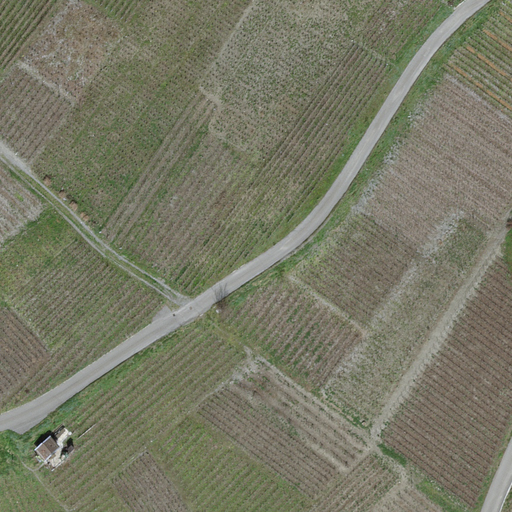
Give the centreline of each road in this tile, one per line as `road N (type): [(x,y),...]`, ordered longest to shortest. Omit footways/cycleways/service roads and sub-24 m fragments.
road 1 (unclassified): [(0,422),(55,397),(285,245),(318,214),(419,57),(476,0)]
road 2 (track): [(194,307),(97,244),(0,154)]
